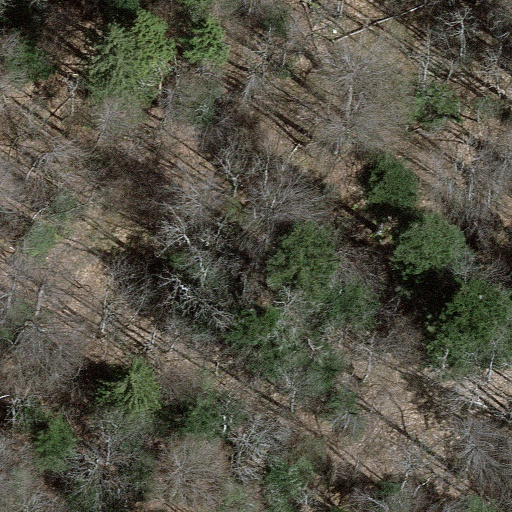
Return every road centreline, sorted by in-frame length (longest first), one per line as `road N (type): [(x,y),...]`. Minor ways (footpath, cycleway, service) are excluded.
road 1 (track): [(0,300),(103,230),(511,8)]
road 2 (track): [(0,395),(206,174)]
